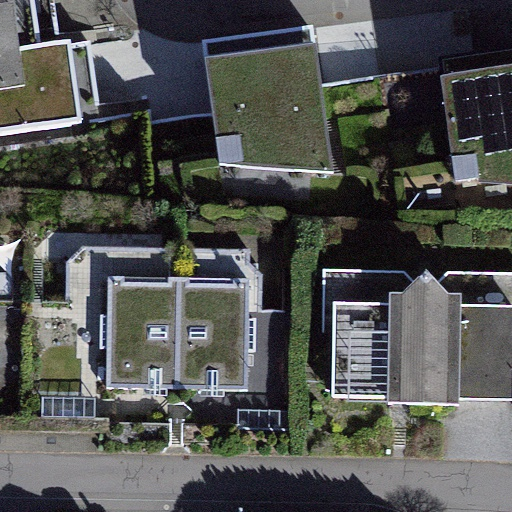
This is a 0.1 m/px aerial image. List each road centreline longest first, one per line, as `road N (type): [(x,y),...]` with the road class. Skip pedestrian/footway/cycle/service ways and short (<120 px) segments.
road 1 (motorway): [(511,293),(187,164),(0,106)]
road 2 (residential): [(0,488),(511,496)]
road 3 (motorway): [(0,337),(466,511)]
road 4 (residential): [(151,0),(165,27),(377,0)]
